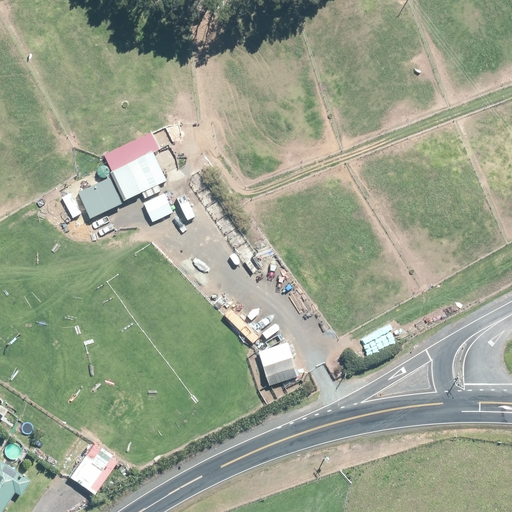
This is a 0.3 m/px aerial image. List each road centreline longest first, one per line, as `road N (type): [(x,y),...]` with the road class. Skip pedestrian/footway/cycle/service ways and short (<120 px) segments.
road 1 (tertiary): [(140,511),(220,467),(318,427)]
road 2 (unclassified): [(318,427),(427,355),(483,329)]
road 3 (tertiary): [(318,427),(461,402)]
